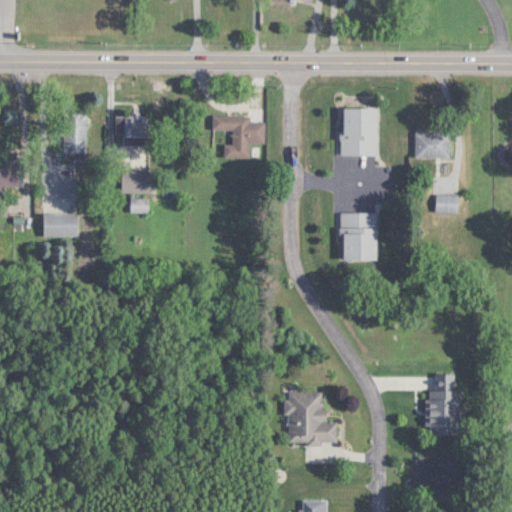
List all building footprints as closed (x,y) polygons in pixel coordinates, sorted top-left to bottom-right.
[(342,155),(378,155),(378,108),(342,108),(342,155)] [(63,153),(87,153),(87,113),(63,113),(63,153)] [(124,145),(148,145),(149,114),(124,114),(124,145)] [(265,143),(265,122),(251,121),(251,115),(213,114),(213,129),(233,130),(233,145),(226,145),(226,158),(250,158),(251,142),(265,143)] [(450,157),(450,132),(416,132),(416,157),(450,157)] [(24,167),(0,166),(0,185),(24,186),(24,167)] [(436,212),(458,212),(458,194),(436,194),(436,212)] [(131,198),(131,211),(148,211),(148,198),(131,198)] [(43,213),(43,236),(78,236),(78,213),(43,213)] [(377,214),(342,214),(342,259),(377,260),(377,214)] [(461,389),(456,389),(456,374),(436,374),(436,389),(427,389),(427,435),(461,435),(461,389)] [(326,391),(288,391),(287,443),(337,443),(337,422),(326,422),(326,391)]
